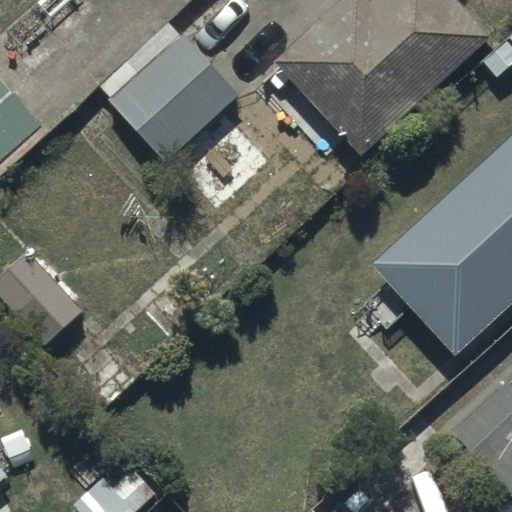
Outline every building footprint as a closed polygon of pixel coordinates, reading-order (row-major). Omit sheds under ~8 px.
[(360,147),(485,29),(458,0),(326,0),(270,53),(360,147)] [(162,17),(96,81),(165,157),(234,90),(162,17)] [(511,19),(503,29),(511,37),(511,19)] [(0,80),(0,154),(37,120),(0,80)] [(511,123),(368,250),(449,343),(511,287),(511,123)] [(78,303),(21,243),(0,263),(0,295),(41,338),(78,303)] [(511,381),(507,376),(450,426),(511,495),(511,381)] [(317,511),(306,501),(295,511),(317,511)]
